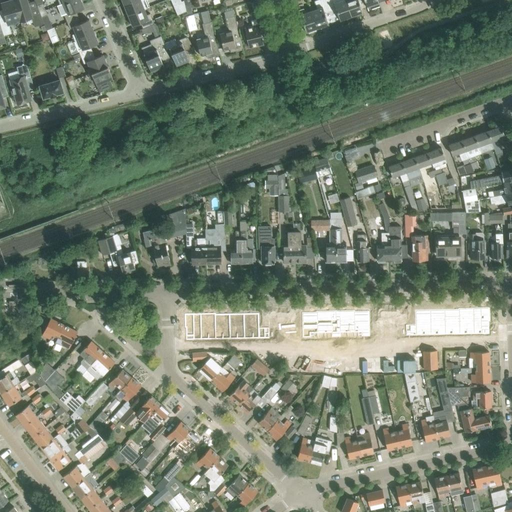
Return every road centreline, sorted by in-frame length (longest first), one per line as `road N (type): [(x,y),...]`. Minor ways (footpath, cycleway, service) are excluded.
road 1 (tertiary): [(165,291),(510,282)]
road 2 (residential): [(511,443),(301,493)]
road 3 (residential): [(301,493),(168,374),(167,351)]
road 4 (tertiary): [(0,295),(165,291)]
road 5 (residential): [(137,91),(291,55)]
road 6 (residential): [(291,55),(435,0)]
road 7 (residential): [(0,126),(137,91)]
road 8 (residential): [(389,145),(510,101)]
